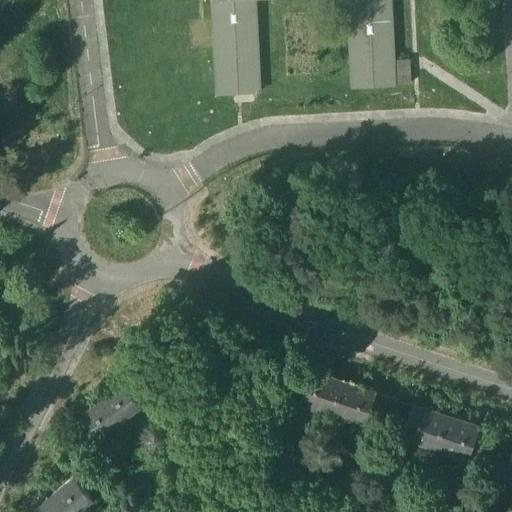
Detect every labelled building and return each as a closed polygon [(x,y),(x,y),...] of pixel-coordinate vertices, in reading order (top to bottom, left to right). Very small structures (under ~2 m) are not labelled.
[(389,0),(212,0),(217,93),(260,91),(255,0),(349,0),(354,87),(394,85),(393,61),(389,0)] [(409,61),(393,61),(394,85),(410,84),(409,61)] [(257,348),(225,332),(215,351),(246,368),(257,348)] [(144,374),(126,351),(115,359),(129,378),(123,382),(127,387),(144,374)] [(330,375),(310,368),(299,402),(331,412),(341,384),(328,380),(330,375)] [(123,382),(81,413),(98,436),(140,405),(127,387),(123,382)] [(353,388),(341,384),(331,412),(364,423),(375,390),(355,383),(353,388)] [(433,409),(413,402),(402,436),(435,447),(444,418),(432,414),(433,409)] [(478,424),(458,417),(457,422),(444,418),(435,447),(467,457),(478,424)] [(94,467),(75,444),(64,454),(79,472),(74,476),(78,481),(94,467)] [(74,476),(33,510),(35,511),(75,511),(92,498),(78,481),(74,476)] [(351,511),(329,502),(324,511),(351,511)]
